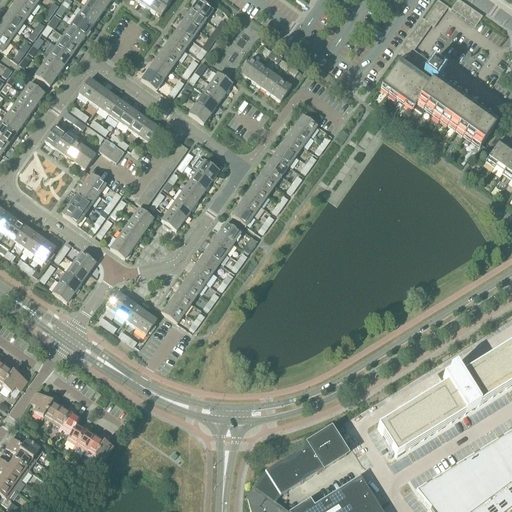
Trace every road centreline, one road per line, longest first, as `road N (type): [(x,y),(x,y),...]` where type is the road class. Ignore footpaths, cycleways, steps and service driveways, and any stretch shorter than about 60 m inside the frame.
road 1 (residential): [(244,169),(105,70),(86,70),(9,182),(15,196),(116,269)]
road 2 (tertiary): [(241,421),(275,419),(328,400),(511,287)]
road 3 (tertiary): [(511,273),(325,388),(242,408)]
road 4 (unclassified): [(401,511),(359,419),(511,328)]
road 5 (residential): [(116,269),(142,273),(180,259),(244,169)]
road 6 (tertiary): [(65,343),(154,399),(221,420)]
road 7 (tertiary): [(220,408),(162,393),(72,333)]
